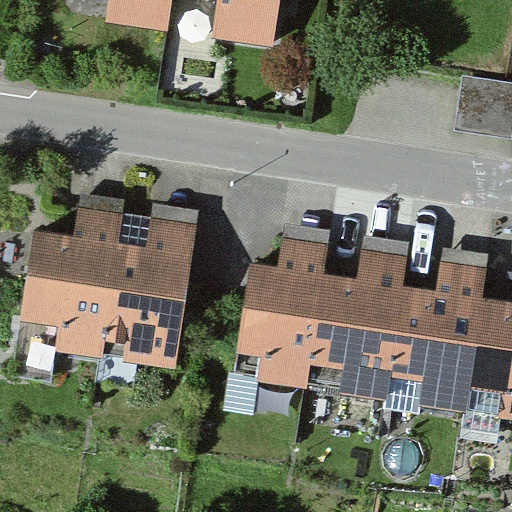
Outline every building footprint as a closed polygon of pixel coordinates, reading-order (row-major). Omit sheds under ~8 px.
[(111,0),(108,22),(171,31),(175,0),(111,0)] [(218,0),(213,38),(274,47),(281,0),(218,0)] [(459,127),(511,137),(511,79),(469,72),(459,127)] [(80,243),(36,236),(20,340),(102,353),(118,248),(123,216),(85,210),(80,243)] [(208,227),(149,218),(144,252),(118,248),(102,353),(186,365),(208,227)] [(247,267),(231,377),(305,388),(327,245),(276,237),(271,270),(247,267)] [(322,278),(305,388),(389,401),(410,258),(360,250),(355,283),(322,278)] [(406,291),(389,402),(473,414),(494,271),(443,263),(438,296),(406,291)] [(511,306),(490,303),(473,414),(511,419),(511,306)]
